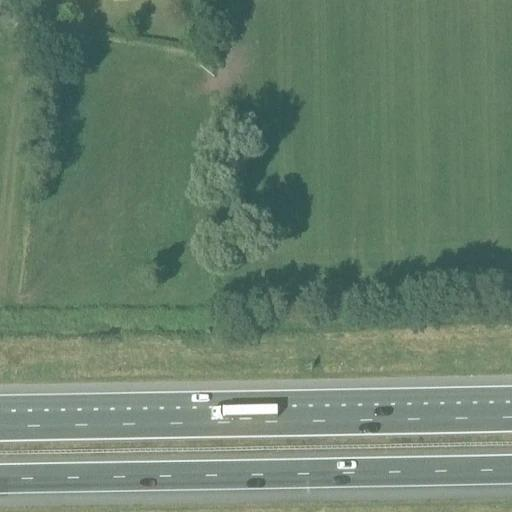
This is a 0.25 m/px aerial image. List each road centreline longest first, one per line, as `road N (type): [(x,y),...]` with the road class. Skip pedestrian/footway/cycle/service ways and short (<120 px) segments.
road 1 (motorway): [(511,418),(0,427)]
road 2 (motorway): [(0,479),(511,470)]
